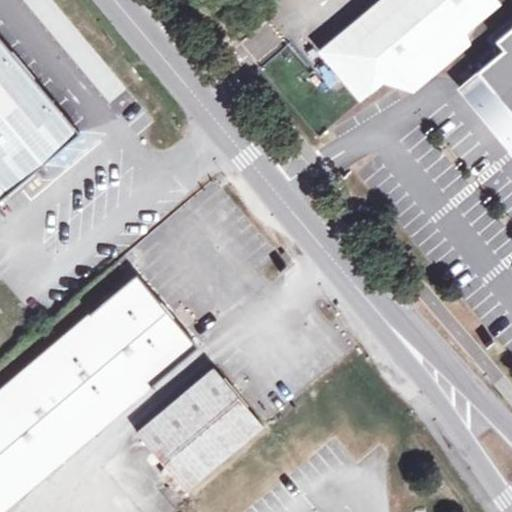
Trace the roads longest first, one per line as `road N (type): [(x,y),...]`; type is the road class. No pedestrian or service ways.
road 1 (tertiary): [(123,0),(351,281)]
road 2 (tertiary): [(351,281),(511,504)]
road 3 (tertiary): [(511,437),(351,281)]
